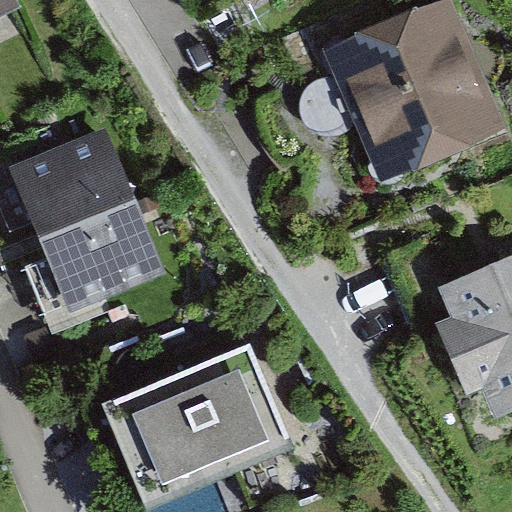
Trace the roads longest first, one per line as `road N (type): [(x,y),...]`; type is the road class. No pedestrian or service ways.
road 1 (residential): [(116,0),(451,511)]
road 2 (residential): [(52,511),(0,385)]
